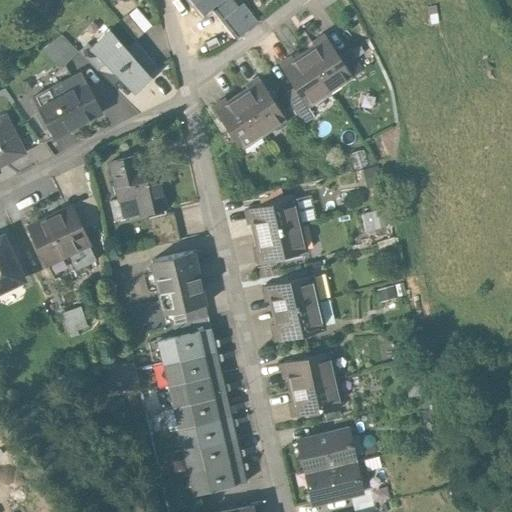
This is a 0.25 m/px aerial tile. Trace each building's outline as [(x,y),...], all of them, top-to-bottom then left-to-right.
[(58,0),(36,0),(35,9),(58,11),(58,0)] [(227,0),(188,0),(204,19),(214,11),(227,0)] [(237,8),(230,0),(227,0),(214,11),(222,20),(237,8)] [(237,8),(222,20),(236,38),(257,22),(242,4),(237,8)] [(134,39),(150,25),(136,9),(120,23),(134,39)] [(126,50),(108,30),(92,48),(106,63),(133,91),(150,76),(147,74),(126,50)] [(61,70),(80,52),(62,34),(44,51),(61,70)] [(339,58),(323,34),(312,41),(314,44),(302,51),(327,89),(337,82),(339,84),(351,76),(339,58)] [(205,44),(209,52),(221,46),(217,38),(205,44)] [(156,66),(135,42),(126,50),(147,74),(156,66)] [(106,63),(92,48),(88,44),(80,52),(98,71),(106,63)] [(327,89),(302,51),(295,57),(293,53),(278,63),(294,86),(306,105),(318,97),(317,96),(327,89)] [(348,52),(339,58),(351,76),(360,71),(348,52)] [(54,140),(103,115),(81,73),(32,98),(54,140)] [(286,119),(257,77),(246,84),(247,86),(236,94),(261,132),(272,126),(273,127),(286,119)] [(306,105),(294,86),(283,93),(301,120),(311,114),(306,105)] [(261,132),(236,94),(226,100),(225,98),(212,106),(240,148),(252,141),(251,139),(261,132)] [(0,166),(27,152),(6,112),(0,115),(0,166)] [(362,150),(348,154),(353,169),(367,165),(362,150)] [(116,203),(119,203),(123,220),(167,210),(166,208),(160,177),(140,181),(134,156),(107,162),(116,203)] [(378,165),(363,169),(367,188),(382,184),(378,165)] [(93,195),(73,204),(85,230),(99,222),(93,195)] [(243,210),(250,237),(299,225),(292,198),(243,210)] [(25,226),(52,275),(94,255),(85,230),(73,204),(25,226)] [(385,208),(362,213),(366,231),(389,226),(385,208)] [(180,240),(174,213),(149,218),(155,245),(180,240)] [(250,237),(256,262),(305,250),(299,225),(250,237)] [(0,292),(27,280),(4,233),(0,234),(0,292)] [(208,319),(193,252),(147,262),(156,301),(163,329),(172,327),(208,319)] [(261,287),(267,313),(319,300),(313,275),(261,287)] [(392,285),(376,289),(379,301),(395,297),(392,285)] [(267,313),(273,339),(325,327),(319,300),(267,313)] [(163,329),(156,301),(120,309),(127,337),(163,329)] [(79,303),(60,311),(68,331),(87,323),(79,303)] [(211,329),(208,319),(172,327),(175,337),(211,329)] [(154,342),(159,364),(216,351),(211,329),(175,337),(154,342)] [(159,364),(165,386),(221,374),(216,351),(159,364)] [(280,363),(286,389),(337,377),(331,351),(280,363)] [(165,386),(170,409),(226,396),(221,374),(165,386)] [(286,389),(292,415),(343,403),(337,377),(286,389)] [(170,409),(175,431),(232,418),(226,396),(170,409)] [(175,431),(180,453),(237,440),(232,418),(175,431)] [(293,439),(301,472),(357,458),(349,425),(293,439)] [(180,453),(185,475),(242,462),(237,440),(180,453)] [(301,472),(310,504),(350,494),(365,491),(357,458),(301,472)] [(185,475),(190,498),(247,484),(242,462),(185,475)] [(365,491),(350,494),(354,511),(372,511),(375,511),(370,490),(365,491)]
